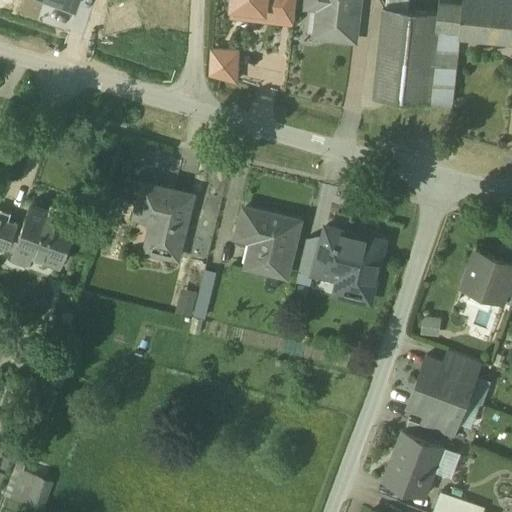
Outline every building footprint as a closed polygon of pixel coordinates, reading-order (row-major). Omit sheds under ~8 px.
[(232,0),(232,6),(282,12),(282,8),(283,0),(232,0)] [(296,0),(283,0),(282,8),(295,10),(296,0)] [(308,0),(308,6),(320,7),(317,35),(354,39),(358,0),(308,0)] [(511,0),(463,0),(463,5),(439,2),(437,16),(436,29),(460,31),(459,36),(511,41),(511,0)] [(437,16),(383,10),(374,98),(428,104),(436,29),(437,16)] [(460,31),(436,29),(428,104),(452,106),(459,36),(460,31)] [(238,51),(212,50),(211,74),(236,81),(238,51)] [(192,194),(143,181),(137,203),(155,207),(145,246),(177,254),(192,194)] [(65,212),(48,205),(47,209),(34,204),(29,218),(26,217),(20,230),(23,232),(18,246),(28,250),(27,254),(42,260),(44,256),(60,263),(66,248),(69,250),(75,237),(71,235),(76,221),(63,216),(65,212)] [(297,218),(243,206),(237,234),(260,239),(254,264),(285,271),(297,218)] [(19,222),(0,215),(0,243),(8,247),(10,241),(15,242),(18,233),(15,232),(19,222)] [(385,238),(325,223),(321,240),(319,246),(313,269),(317,270),(337,275),(333,289),(369,298),(383,245),(385,238)] [(321,240),(306,236),(298,271),(316,275),(317,270),(313,269),(319,246),(321,240)] [(511,263),(476,250),(462,287),(502,301),(506,291),(511,274),(511,263)] [(205,316),(216,269),(203,266),(198,289),(179,284),(174,309),(205,316)] [(441,317),(423,315),(422,334),(439,336),(441,317)] [(481,361),(447,349),(442,361),(474,372),(473,374),(476,375),(481,361)] [(442,361),(425,355),(416,380),(417,381),(417,380),(465,397),(473,374),(474,372),(442,361)] [(417,381),(416,380),(407,405),(425,411),(456,422),(456,421),(465,397),(417,381)] [(456,422),(425,411),(420,424),(454,436),(459,421),(456,421),(456,422)] [(442,445),(401,431),(383,481),(423,496),(442,445)] [(49,481),(19,469),(9,496),(39,507),(49,481)] [(470,511),(473,503),(440,491),(432,511),(470,511)] [(485,507),(473,503),(470,511),(484,511),(483,511),(485,507)]
